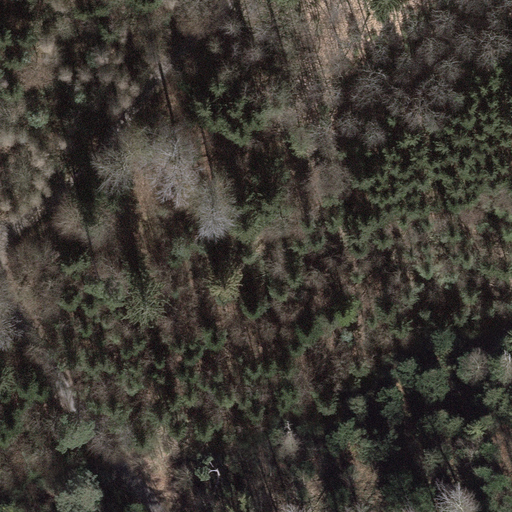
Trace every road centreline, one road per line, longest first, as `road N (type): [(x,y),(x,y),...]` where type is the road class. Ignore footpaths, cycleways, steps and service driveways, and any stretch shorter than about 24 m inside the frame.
road 1 (track): [(0,233),(50,200),(218,0)]
road 2 (track): [(149,511),(0,286)]
